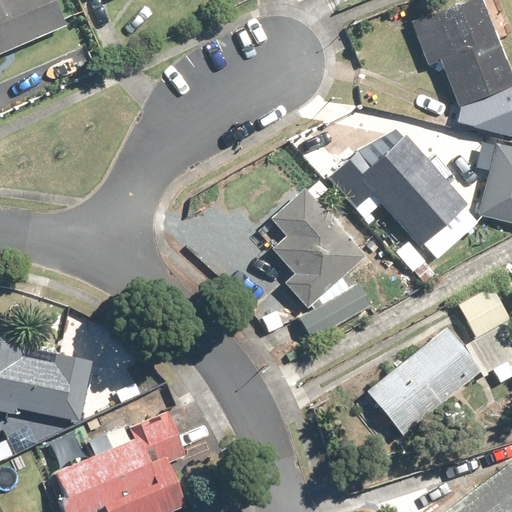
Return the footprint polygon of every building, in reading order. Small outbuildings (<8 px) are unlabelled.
[(0,0),(0,53),(60,29),(47,0),(0,0)] [(475,0),(465,0),(406,24),(424,67),(435,63),(452,107),(453,107),(449,123),(502,136),(503,133),(511,129),(511,89),(511,90),(510,85),(487,28),(475,0)] [(352,208),(366,194),(413,247),(460,205),(396,135),(363,165),(350,152),(323,178),(352,208)] [(511,145),(498,143),(482,211),(511,218),(511,145)] [(264,250),(287,274),(277,283),(301,309),(359,256),(296,189),(262,220),(279,236),(264,250)] [(354,283),(294,319),(307,340),(367,304),(354,283)] [(462,343),(481,374),(487,370),(495,383),(511,372),(511,324),(488,284),(450,307),(469,339),(462,343)] [(476,372),(437,326),(359,393),(396,437),(476,372)] [(0,412),(9,415),(11,409),(36,414),(36,416),(73,423),(85,362),(48,355),(46,364),(16,358),(17,349),(0,345),(0,412)] [(121,429),(125,440),(46,473),(59,506),(51,509),(52,511),(167,511),(180,507),(162,464),(181,456),(162,412),(121,429)] [(511,511),(511,456),(435,511),(511,511)]
